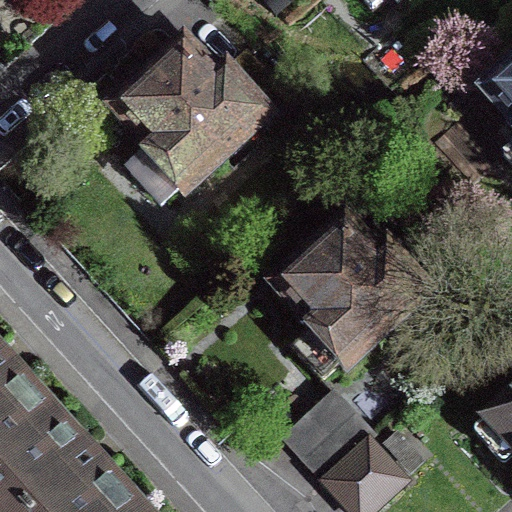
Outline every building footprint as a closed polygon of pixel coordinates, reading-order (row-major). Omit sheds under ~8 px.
[(376,0),(397,21),(419,0),(376,0)] [(145,78),(104,114),(187,209),(282,127),(237,76),(226,86),(187,41),(145,78)] [(511,70),(481,99),(503,122),(498,127),(511,141),(511,70)] [(359,212),(267,295),(307,339),(352,389),(444,306),(359,212)] [(0,364),(0,475),(55,425),(1,366),(0,364)] [(331,396),(277,446),(297,467),(317,488),(314,491),(332,511),(384,511),(409,490),(367,444),(371,440),(331,396)] [(511,397),(479,427),(511,463),(511,397)] [(55,425),(0,475),(0,511),(133,511),(91,465),(55,425)]
